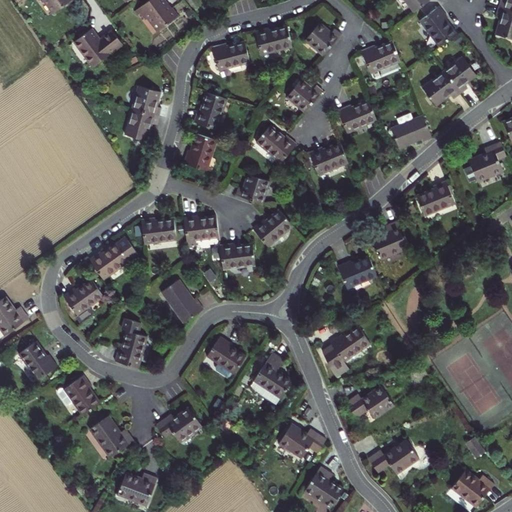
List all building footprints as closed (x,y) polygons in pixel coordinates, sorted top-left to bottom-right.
[(40,0),(41,1),(42,0),(44,0),(54,12),(69,0),(40,0)] [(177,15),(171,7),(169,8),(166,11),(163,6),(166,3),(163,0),(147,0),(137,8),(140,12),(145,19),(148,17),(157,31),(177,15)] [(403,0),(413,12),(428,0),(403,0)] [(502,0),(499,0),(497,6),(511,10),(511,0),(504,0),(502,0)] [(511,39),(511,10),(497,6),(494,16),(499,18),(495,34),(511,39)] [(419,21),(438,46),(454,34),(443,19),(446,17),(438,7),(419,21)] [(304,41),(322,55),(340,33),(334,28),(330,33),(318,23),(304,41)] [(291,46),(286,27),(268,31),(267,29),(254,32),(259,54),(291,46)] [(94,38),(97,36),(91,28),(73,41),(92,66),(122,44),(111,30),(99,40),(97,41),(94,38)] [(248,62),(243,42),(225,47),(224,44),(211,48),(217,70),(248,62)] [(399,60),(391,42),(374,49),(373,46),(360,51),(369,73),(399,60)] [(461,57),(443,71),(459,93),(466,89),(463,84),(475,75),(461,57)] [(452,99),(459,93),(443,71),(421,88),(435,105),(449,95),(452,99)] [(285,97),(304,112),(322,91),(315,85),(311,89),(300,80),(285,97)] [(131,108),(158,115),(160,109),(155,107),(159,92),(137,86),(131,108)] [(225,99),(206,92),(200,109),(197,109),(193,122),(215,129),(225,99)] [(375,120),(368,101),(350,108),(349,105),(337,111),(346,132),(375,120)] [(155,125),(158,115),(131,108),(124,135),(146,140),(151,124),(155,125)] [(430,137),(422,116),(390,129),(397,148),(420,138),(421,141),(430,137)] [(511,118),(503,122),(510,141),(511,140),(511,118)] [(256,142),(280,162),(295,144),(285,135),(282,138),(268,126),(256,142)] [(215,140),(195,134),(190,151),(186,150),(182,163),(204,170),(215,140)] [(506,156),(500,142),(483,149),(485,153),(468,160),(470,166),(463,169),(468,181),(475,178),(476,181),(502,171),(497,160),(506,156)] [(347,162),(339,144),(323,150),(321,147),(307,153),(317,174),(347,162)] [(260,203),(268,181),(247,174),(242,188),(237,187),(235,195),(260,203)] [(434,189),(416,196),(424,214),(454,202),(445,181),(432,186),(434,189)] [(262,219),(251,228),(266,246),(291,225),(279,210),(264,222),(262,219)] [(197,215),(183,217),(186,240),(218,236),(215,216),(197,219),(197,215)] [(154,218),(140,219),(143,243),(175,239),(173,219),(155,221),(154,218)] [(387,231),(372,238),(380,258),(409,246),(398,220),(385,225),(387,231)] [(99,251),(88,260),(102,279),(136,254),(125,238),(101,254),(99,251)] [(222,269),(254,265),(251,244),(233,247),(232,243),(219,245),(222,269)] [(350,260),(337,265),(346,287),(375,275),(368,256),(351,263),(350,260)] [(74,288),(62,296),(77,316),(75,317),(79,322),(88,316),(87,314),(92,311),(88,306),(102,296),(91,280),(75,290),(74,288)] [(191,300),(177,280),(161,292),(183,323),(202,309),(194,298),(191,300)] [(18,307),(13,311),(4,297),(0,300),(0,330),(4,336),(27,319),(18,307)] [(113,361),(136,367),(145,336),(136,334),(139,324),(124,319),(120,329),(126,331),(120,348),(117,347),(113,361)] [(369,343),(358,326),(343,337),(340,334),(329,342),(331,344),(321,351),(322,353),(329,362),(327,364),(336,377),(348,368),(343,360),(369,343)] [(219,336),(206,356),(234,374),(245,357),(229,346),(231,344),(219,336)] [(45,357),(34,342),(18,354),(37,380),(56,366),(48,355),(45,357)] [(283,359),(271,352),(253,380),(254,380),(266,388),(261,395),(275,405),(280,397),(281,397),(292,381),(276,370),(283,359)] [(82,416),(98,404),(87,388),(90,386),(83,375),(63,389),(61,388),(60,388),(58,389),(57,391),(58,393),(66,405),(72,402),(82,416)] [(266,388),(254,380),(249,388),(261,395),(266,388)] [(393,404),(380,386),(362,399),(358,394),(346,402),(356,417),(368,408),(374,417),(393,404)] [(170,414),(155,425),(163,437),(171,431),(178,441),(200,426),(188,408),(173,419),(170,414)] [(119,433),(107,416),(89,429),(109,457),(132,440),(124,429),(126,427),(119,433)] [(222,418),(218,424),(226,430),(231,424),(222,418)] [(317,452),(326,438),(309,428),(306,433),(291,423),(278,442),(302,457),(308,447),(317,452)] [(465,442),(470,450),(478,444),(473,437),(465,442)] [(380,449),(367,458),(377,472),(390,464),(396,473),(418,457),(405,439),(383,454),(380,449)] [(483,452),(478,444),(470,450),(475,457),(483,452)] [(320,466),(304,490),(330,507),(343,488),(329,479),(332,473),(320,466)] [(476,506),(484,496),(493,484),(482,475),(478,479),(465,469),(451,487),(476,506)] [(140,478),(124,472),(116,494),(145,505),(156,477),(143,473),(140,478)]
